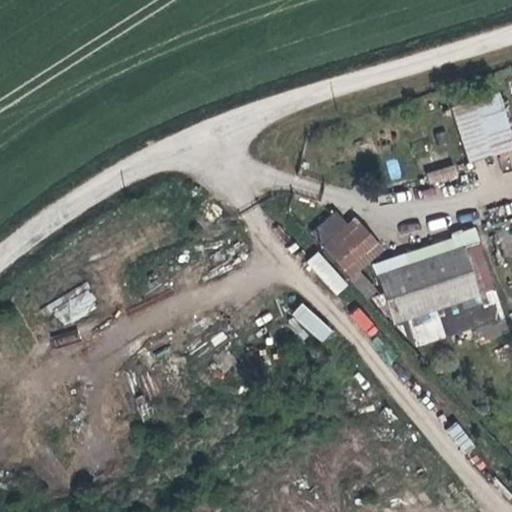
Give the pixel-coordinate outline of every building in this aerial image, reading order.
[(511,129),(500,89),(451,104),(468,162),(511,149),(511,129)] [(455,166),(427,170),(429,182),(457,179),(455,166)] [(310,231),(348,277),(379,252),(342,205),(310,231)] [(478,231),(374,259),(392,325),(407,321),(414,347),(475,331),(477,341),(507,333),(478,231)] [(335,297),(348,286),(319,250),(305,261),(335,297)] [(322,343),(333,330),(301,302),(290,315),(322,343)] [(446,431),(464,453),(474,444),(456,423),(446,431)]
